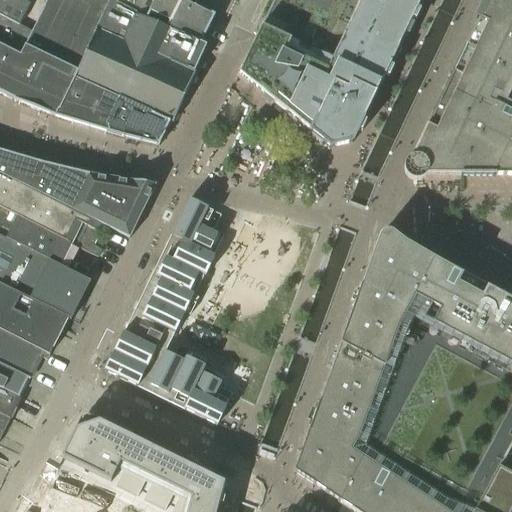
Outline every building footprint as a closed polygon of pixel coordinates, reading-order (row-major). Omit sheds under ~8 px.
[(27,10),(30,5),(20,0),(0,0),(0,15),(19,26),(27,10)] [(0,94),(14,101),(55,117),(122,138),(158,147),(160,143),(170,123),(73,79),(96,30),(110,0),(47,0),(32,32),(32,33),(25,46),(20,56),(0,45),(0,94)] [(110,0),(96,30),(73,79),(170,123),(170,122),(173,124),(174,121),(173,121),(194,76),(195,76),(196,73),(195,73),(207,47),(200,44),(188,39),(129,8),(112,0),(110,0)] [(112,0),(129,8),(188,39),(200,44),(213,17),(178,0),(112,0)] [(365,120),(380,87),(381,87),(421,0),(273,0),(238,74),(331,150),(353,145),(364,120),(365,120)] [(413,162),(410,168),(416,175),(424,175),(426,177),(511,177),(511,0),(487,0),(413,157),(412,159),(413,162)] [(0,45),(20,56),(25,46),(32,33),(19,26),(0,15),(0,45)] [(0,176),(109,229),(129,239),(155,186),(156,186),(89,175),(40,163),(38,162),(0,151),(0,176)] [(0,208),(74,247),(76,248),(93,256),(97,258),(101,251),(94,247),(80,240),(84,232),(100,235),(106,237),(109,229),(0,176),(0,208)] [(258,190),(257,200),(280,201),(281,191),(258,190)] [(188,201),(105,373),(216,427),(232,394),(219,388),(221,384),(202,374),(204,369),(205,368),(204,367),(187,359),(185,359),(183,363),(164,354),(182,317),(192,297),(193,295),(188,293),(198,274),(203,276),(205,277),(214,258),(213,257),(207,254),(217,235),(216,234),(212,233),(220,216),(191,202),(188,201)] [(0,208),(0,236),(52,263),(65,269),(76,248),(74,247),(0,208)] [(319,403),(294,473),(354,511),(511,511),(511,302),(487,289),(453,270),(406,244),(394,235),(393,234),(391,233),(389,233),(388,233),(386,233),(385,233),(383,234),(382,234),(381,236),(379,237),(378,239),(366,274),(329,375),(319,403)] [(0,285),(32,301),(70,320),(71,320),(90,282),(65,269),(52,263),(0,236),(0,285)] [(0,331),(49,357),(49,356),(52,350),(45,346),(60,316),(67,320),(70,321),(71,320),(70,320),(32,301),(0,285),(0,331)] [(0,365),(25,378),(29,380),(40,358),(46,361),(49,357),(0,331),(0,365)] [(0,389),(19,399),(19,398),(19,397),(17,396),(25,378),(0,365),(0,389)] [(0,415),(10,420),(10,419),(9,419),(9,418),(8,417),(17,399),(18,399),(19,399),(0,389),(0,415)] [(0,439),(10,420),(0,415),(0,439)] [(76,430),(62,459),(111,483),(117,470),(122,472),(144,483),(150,486),(172,497),(178,500),(185,503),(182,511),(216,511),(219,504),(220,498),(224,484),(223,483),(182,464),(176,461),(150,448),(137,441),(131,438),(99,423),(76,430)] [(56,470),(35,511),(116,511),(122,501),(56,470)] [(144,483),(122,472),(115,488),(137,499),(144,483)] [(164,511),(172,497),(150,486),(142,502),(163,511),(164,511)] [(182,511),(185,503),(178,500),(171,511),(182,511)]
